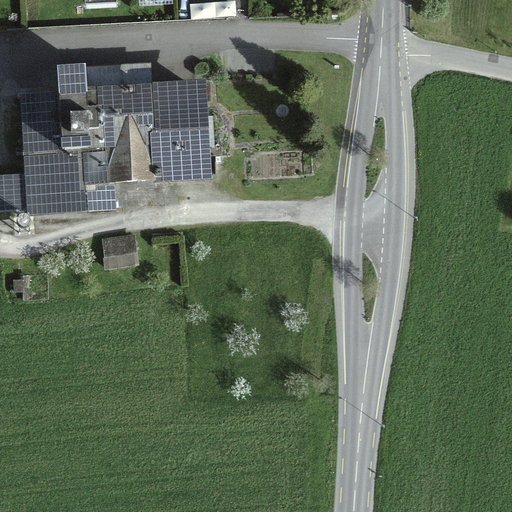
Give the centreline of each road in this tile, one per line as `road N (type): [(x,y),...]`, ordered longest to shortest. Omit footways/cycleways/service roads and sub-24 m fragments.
road 1 (secondary): [(354,511),(378,48)]
road 2 (residential): [(6,50),(246,39),(378,48)]
road 3 (residential): [(378,48),(511,72)]
